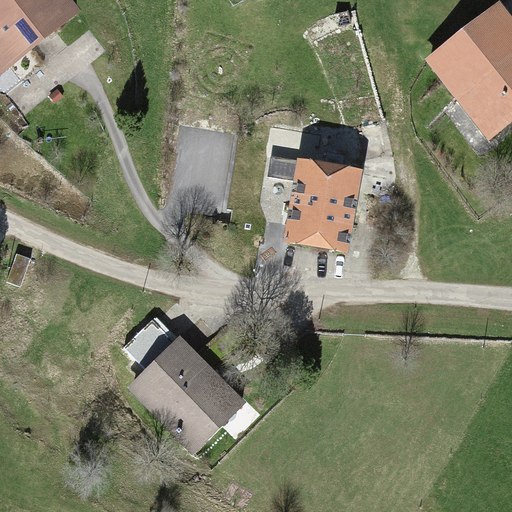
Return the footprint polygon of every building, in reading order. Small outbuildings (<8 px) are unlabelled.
[(0,0),(0,77),(78,12),(68,0),(0,0)] [(511,40),(481,5),(419,58),(487,136),(511,115),(511,40)] [(305,161),(293,242),(346,250),(352,208),(380,212),(386,173),(305,161)] [(10,284),(22,285),(26,263),(14,261),(10,284)] [(252,408),(183,339),(132,389),(201,458),(252,408)]
